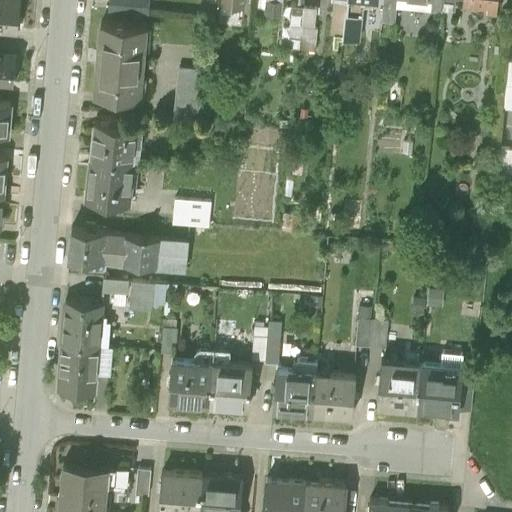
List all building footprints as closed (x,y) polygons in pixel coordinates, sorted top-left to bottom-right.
[(0,0),(0,26),(17,28),(19,0),(0,0)] [(150,0),(109,0),(109,10),(149,14),(150,0)] [(279,15),(281,0),(275,0),(265,0),(265,14),(279,15)] [(360,0),(346,0),(342,39),(358,41),(360,0)] [(382,0),(380,24),(393,25),(396,7),(396,0),(382,0)] [(430,0),(396,0),(396,7),(429,11),(430,0)] [(430,0),(429,11),(440,12),(441,10),(454,12),(454,0),(430,0)] [(463,0),(485,2),(485,8),(495,9),(496,0),(463,0)] [(314,9),(290,7),(289,27),(313,29),(314,9)] [(145,25),(101,21),(95,94),(139,98),(145,25)] [(0,49),(0,80),(12,81),(14,51),(0,49)] [(511,108),(511,60),(507,60),(503,108),(511,108)] [(200,68),(179,66),(174,117),(195,119),(200,68)] [(12,103),(0,101),(0,132),(9,133),(12,103)] [(92,120),(89,154),(131,158),(133,142),(139,143),(141,125),(119,123),(120,118),(109,116),(109,122),(92,120)] [(511,173),(511,149),(498,148),(495,172),(511,173)] [(133,159),(131,158),(89,154),(83,198),(128,203),(133,159)] [(210,200),(173,197),(171,220),(208,224),(210,200)] [(71,223),(68,253),(120,259),(123,231),(105,229),(105,227),(92,226),(93,220),(79,219),(79,224),(71,223)] [(120,259),(154,263),(157,235),(123,231),(120,259)] [(185,238),(157,235),(154,263),(182,266),(185,238)] [(125,289),(126,275),(102,273),(100,287),(125,289)] [(129,275),(126,303),(150,306),(151,297),(163,298),(165,279),(129,275)] [(441,305),(442,287),(427,286),(426,304),(441,305)] [(65,297),(61,338),(107,341),(108,317),(104,314),(99,313),(100,299),(65,297)] [(359,305),(358,316),(372,317),(373,306),(359,305)] [(388,319),(372,317),(358,316),(355,343),(386,345),(388,319)] [(251,357),(263,358),(265,337),(265,335),(253,334),(251,357)] [(278,338),(265,337),(263,358),(263,361),(276,362),(278,338)] [(109,342),(107,341),(61,338),(57,385),(74,386),(75,384),(93,386),(94,370),(107,371),(109,342)] [(166,395),(207,399),(211,347),(198,346),(194,348),(192,351),(191,357),(171,355),(166,395)] [(228,349),(211,347),(207,399),(247,402),(251,363),(227,360),(228,349)] [(272,405),(311,408),(315,370),(315,358),(298,356),(293,360),(292,368),(276,367),(272,405)] [(377,402),(418,405),(421,361),(404,360),(403,364),(380,362),(377,402)] [(446,363),(421,361),(418,405),(431,406),(435,411),(435,417),(437,420),(446,420),(449,417),(450,407),(457,408),(458,407),(460,371),(445,370),(446,363)] [(356,374),(315,370),(311,408),(353,412),(356,374)] [(474,372),(460,371),(458,407),(471,408),(474,372)] [(117,511),(118,510),(104,509),(106,481),(120,482),(121,464),(116,464),(116,462),(63,458),(58,511),(117,511)] [(149,466),(137,465),(135,489),(147,490),(149,466)] [(160,508),(197,511),(201,470),(172,468),(172,470),(163,469),(160,508)] [(239,511),(243,474),(201,470),(197,511),(239,511)] [(262,511),(302,511),(306,480),(266,477),(262,511)] [(344,511),(347,484),(306,480),(302,511),(344,511)] [(408,511),(409,503),(390,501),(390,499),(370,497),(368,511),(408,511)] [(428,504),(409,503),(408,511),(447,511),(448,504),(428,502),(428,504)]
